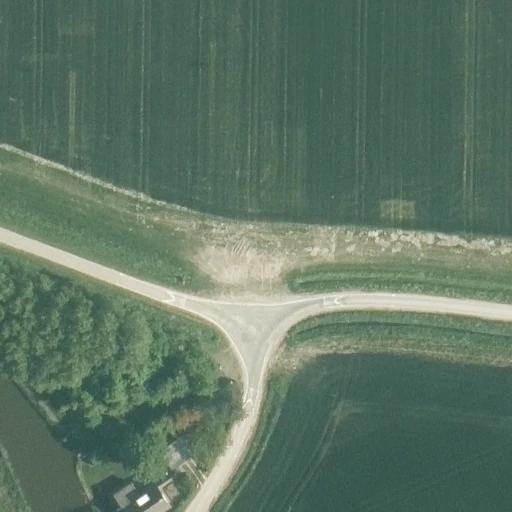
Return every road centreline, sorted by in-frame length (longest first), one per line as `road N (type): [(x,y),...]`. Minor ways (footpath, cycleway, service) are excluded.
road 1 (unclassified): [(258,329),(0,237)]
road 2 (unclassified): [(511,314),(339,306),(258,329)]
road 3 (unclassified): [(196,511),(245,418),(258,329)]
